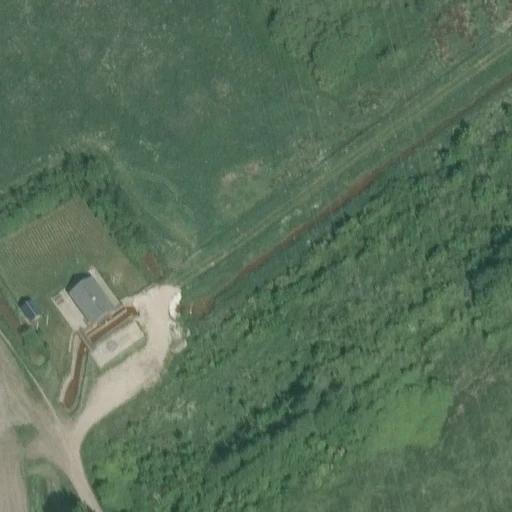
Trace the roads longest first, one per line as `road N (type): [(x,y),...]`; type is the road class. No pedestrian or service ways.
road 1 (track): [(511,59),(48,399)]
road 2 (track): [(105,511),(48,399)]
